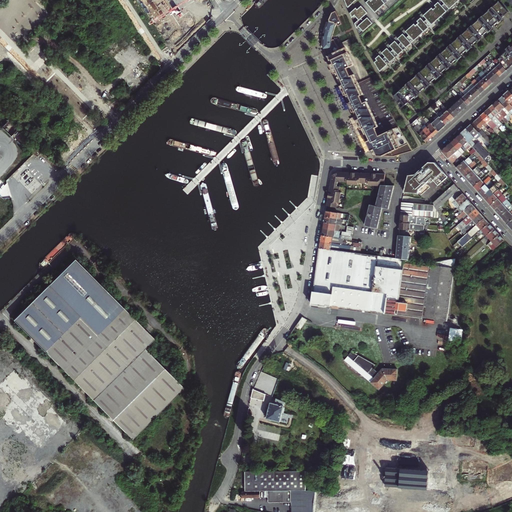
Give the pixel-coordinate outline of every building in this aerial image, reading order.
[(139,0),(169,45),(175,54),(187,43),(196,34),(203,28),(211,19),(194,14),(181,26),(163,0),(139,0)] [(368,0),(366,2),(365,3),(375,13),(388,0),(371,0),(371,1),(369,0),(368,0)] [(440,0),(444,3),(442,6),(447,12),(460,0),(440,0)] [(432,8),(423,16),(427,19),(432,25),(447,12),(442,6),(438,2),(434,5),(436,7),(433,9),(432,8)] [(498,2),(493,7),(502,18),(508,13),(498,2)] [(350,13),(352,17),(354,16),(358,20),(355,23),(355,24),(361,19),(367,13),(361,6),(357,10),(355,8),(350,13)] [(493,7),(489,10),(499,21),(500,22),(503,19),(502,18),(493,7)] [(324,43),(324,49),(325,49),(327,56),(326,56),(363,133),(373,156),(394,157),(413,151),(370,77),(362,64),(351,65),(348,53),(346,53),(344,40),(345,40),(345,42),(349,41),(347,35),(336,10),(334,11),(333,11),(330,21),(325,36),(324,43)] [(489,10),(482,16),(492,28),(499,21),(489,10)] [(482,16),(478,20),(488,31),(489,32),(493,29),(492,28),(482,16)] [(361,19),(355,24),(360,35),(372,24),(367,18),(363,21),(361,19)] [(418,23),(416,26),(423,34),(429,28),(424,22),(421,18),(417,21),(418,23)] [(478,20),(472,25),(482,37),(488,31),(478,20)] [(414,24),(405,32),(409,35),(414,41),(423,34),(416,26),(414,24)] [(472,25),(468,29),(478,40),(479,41),(483,38),(482,37),(472,25)] [(468,29),(462,34),(472,46),(478,40),(468,29)] [(403,34),(398,39),(401,43),(406,48),(412,44),(406,38),(403,34)] [(462,34),(458,38),(468,49),(469,50),(473,47),(472,46),(462,34)] [(458,38),(450,45),(460,57),(468,49),(458,38)] [(154,64),(136,39),(130,43),(147,68),(154,64)] [(395,41),(390,46),(393,50),(398,55),(404,51),(399,45),(395,41)] [(450,45),(446,49),(456,60),(457,61),(460,57),(450,45)] [(387,48),(382,53),(385,57),(391,62),(396,58),(391,52),(387,48)] [(446,49),(440,54),(450,66),(456,60),(446,49)] [(511,56),(507,51),(501,56),(511,67),(511,65),(511,56)] [(440,54),(436,58),(446,69),(447,70),(451,66),(450,66),(440,54)] [(377,60),(375,62),(380,72),(388,65),(383,59),(379,55),(376,59),(377,60)] [(501,56),(496,60),(506,71),(511,67),(501,56)] [(436,58),(430,63),(440,74),(446,69),(436,58)] [(496,67),(503,74),(505,73),(506,71),(496,60),(495,59),(493,61),(497,66),(496,67)] [(489,66),(499,77),(501,76),(503,74),(496,67),(495,68),(489,61),(487,63),(489,66)] [(311,62),(295,69),(307,98),(323,92),(311,62)] [(430,63),(426,67),(436,78),(437,79),(441,75),(440,74),(430,63)] [(490,73),(496,80),(498,79),(499,77),(489,66),(487,68),(491,72),(490,73)] [(426,67),(420,72),(430,84),(436,78),(426,67)] [(483,73),(492,83),(494,82),(496,80),(490,73),(487,70),(483,73)] [(480,76),(489,86),(491,85),(492,83),(483,73),(482,71),(479,74),(480,76)] [(420,72),(416,75),(426,87),(430,84),(420,72)] [(416,75),(409,82),(419,93),(426,87),(416,75)] [(475,81),(484,91),(487,88),(489,86),(480,76),(475,81)] [(473,84),(481,93),(483,92),(484,91),(475,81),(474,80),(471,82),(473,84)] [(409,82),(405,85),(415,97),(416,98),(420,94),(419,93),(409,82)] [(469,87),(478,96),(480,95),(481,93),(473,84),(469,87)] [(405,85),(394,95),(401,108),(415,97),(405,85)] [(466,90),(474,99),(476,98),(478,96),(469,87),(466,90)] [(462,93),(471,103),(472,101),(474,99),(466,90),(462,93)] [(506,93),(503,96),(511,106),(511,94),(510,92),(509,91),(506,93)] [(460,97),(467,106),(469,104),(471,103),(462,93),(459,96),(460,97)] [(500,98),(498,100),(509,113),(511,115),(511,114),(511,106),(503,96),(500,98)] [(448,111),(454,118),(461,112),(467,106),(460,97),(459,98),(460,99),(448,111)] [(441,112),(450,122),(452,120),(454,118),(448,111),(445,108),(443,111),(439,106),(442,104),(438,100),(434,104),(441,112)] [(493,105),(508,121),(511,119),(507,115),(509,113),(498,100),(496,103),(493,105)] [(491,107),(488,109),(499,121),(503,118),(507,122),(508,121),(493,105),(491,107)] [(438,115),(446,125),(448,123),(450,122),(441,112),(438,114),(437,112),(432,106),(430,107),(433,110),(438,115)] [(487,111),(485,112),(497,126),(499,128),(503,125),(499,121),(488,109),(487,111)] [(483,114),(480,116),(495,132),(496,134),(499,131),(495,127),(497,126),(485,112),(483,114)] [(431,124),(438,132),(443,128),(446,125),(438,115),(434,118),(435,120),(431,124)] [(476,120),(471,125),(486,141),(489,144),(492,142),(481,129),(484,126),(488,130),(489,130),(493,134),(495,132),(480,116),(476,120)] [(425,125),(434,135),(436,134),(438,132),(431,124),(426,118),(422,121),(425,125)] [(13,134),(10,129),(12,128),(10,124),(8,122),(3,125),(9,136),(13,134)] [(418,125),(430,139),(432,137),(434,135),(425,125),(423,126),(420,123),(418,125)] [(414,129),(426,143),(428,141),(430,139),(418,125),(414,129)] [(469,127),(466,129),(475,138),(477,140),(480,137),(484,143),(486,141),(471,125),(469,127)] [(463,132),(461,134),(471,146),(474,148),(476,151),(480,156),(484,159),(489,154),(479,143),(476,145),(472,140),(475,138),(466,129),(463,132)] [(458,136),(456,138),(463,146),(467,150),(471,146),(461,134),(458,136)] [(454,140),(451,142),(462,154),(465,152),(461,148),(463,146),(456,138),(454,140)] [(449,144),(447,147),(457,159),(462,154),(451,142),(449,144)] [(442,153),(457,169),(462,164),(457,159),(447,147),(442,150),(442,152),(442,153)] [(459,171),(461,173),(473,162),(470,160),(470,161),(468,158),(462,164),(457,169),(459,171)] [(463,176),(465,178),(473,171),(471,169),(475,165),(473,162),(461,173),(463,176)] [(415,175),(407,176),(404,193),(420,194),(420,188),(428,181),(435,189),(447,177),(435,163),(428,163),(417,173),(415,175)] [(467,181),(469,182),(481,172),(477,167),(473,171),(465,178),(467,181)] [(498,175),(501,179),(507,174),(504,170),(498,175)] [(332,175),(330,185),(337,186),(338,181),(342,182),(343,172),(338,172),(338,173),(337,173),(336,174),(333,175),(332,175)] [(347,172),(343,172),(342,182),(347,182),(347,184),(351,184),(352,173),(347,172)] [(471,185),(473,187),(481,180),(479,178),(483,174),(481,172),(469,182),(471,185)] [(357,173),(352,173),(351,184),(358,185),(358,183),(363,183),(364,174),(357,173)] [(370,174),(364,174),(363,183),(369,183),(369,185),(374,186),(374,174),(370,174)] [(380,174),(374,174),(374,186),(380,186),(384,185),(385,175),(380,174)] [(476,190),(477,192),(489,181),(491,179),(489,177),(488,178),(483,182),(481,180),(473,187),(476,190)] [(480,195),(482,197),(493,186),(489,181),(477,192),(480,195)] [(434,205),(436,210),(440,207),(449,198),(459,190),(457,187),(454,184),(433,203),(434,205)] [(329,190),(329,195),(340,197),(341,192),(339,192),(340,186),(337,186),(330,185),(329,190)] [(393,186),(384,185),(380,186),(377,196),(375,207),(382,208),(388,209),(393,186)] [(484,199),(486,201),(498,190),(494,185),(493,186),(482,197),(484,199)] [(488,204),(490,206),(502,195),(503,194),(498,189),(498,190),(486,201),(488,204)] [(459,190),(449,198),(452,202),(457,208),(467,199),(461,192),(459,190)] [(327,203),(327,205),(336,207),(337,202),(339,202),(340,197),(329,195),(327,203)] [(493,209),(494,210),(506,200),(502,195),(490,206),(493,209)] [(467,199),(457,208),(460,211),(457,213),(459,215),(471,204),(470,202),(467,199)] [(497,213),(498,215),(510,204),(506,200),(494,210),(497,213)] [(401,205),(401,208),(421,209),(420,216),(426,217),(440,218),(436,210),(434,205),(402,203),(401,205)] [(471,204),(459,215),(458,216),(460,219),(463,217),(466,213),(468,216),(476,209),(474,207),(471,204)] [(501,218),(503,220),(511,211),(511,206),(510,204),(498,215),(501,218)] [(376,228),(382,208),(375,207),(369,205),(367,215),(364,226),(376,228)] [(443,222),(446,218),(442,214),(445,212),(440,207),(436,210),(440,218),(443,222)] [(401,211),(400,215),(409,215),(420,216),(421,209),(401,208),(401,211)] [(476,209),(468,216),(464,219),(457,225),(461,230),(480,213),(478,211),(476,209)] [(325,213),(325,217),(337,219),(338,213),(326,211),(325,213)] [(505,223),(506,224),(511,219),(511,211),(503,220),(505,223)] [(480,213),(461,230),(465,235),(477,225),(484,218),(482,216),(480,213)] [(400,218),(400,223),(425,224),(430,225),(430,222),(426,222),(426,220),(425,220),(426,217),(420,216),(409,215),(400,215),(400,218)] [(484,218),(477,225),(465,235),(458,241),(463,247),(477,234),(489,224),(487,221),(484,218)] [(323,226),(323,229),(335,231),(336,224),(324,222),(323,226)] [(399,226),(399,229),(424,231),(425,224),(400,223),(399,226)] [(489,224),(477,234),(482,240),(484,238),(494,229),(492,227),(489,224)] [(399,235),(411,236),(424,237),(424,231),(399,229),(399,233),(399,235)] [(494,229),(484,238),(486,240),(488,238),(492,241),(499,235),(497,232),(494,229)] [(321,238),(321,241),(361,247),(361,244),(355,243),(355,244),(346,243),(346,242),(336,241),(337,237),(334,237),(322,235),(321,238)] [(398,247),(396,260),(408,262),(411,236),(399,235),(398,247)] [(499,235),(492,241),(489,243),(491,245),(493,243),(497,247),(504,240),(502,238),(499,235)] [(320,245),(319,248),(360,254),(361,247),(321,241),(320,245)] [(454,269),(456,258),(435,262),(435,265),(396,260),(393,260),(393,258),(360,254),(319,248),(312,304),(423,318),(447,321),(454,269)] [(382,256),(392,256),(392,249),(383,248),(382,256)] [(98,333),(123,307),(74,258),(49,284),(80,315),(98,333)] [(80,315),(49,284),(13,319),(44,351),(80,315)] [(140,324),(123,307),(98,333),(99,334),(97,336),(112,351),(140,324)] [(99,334),(98,333),(80,315),(44,351),(64,370),(97,336),(99,334)] [(302,317),(295,327),(300,330),(305,323),(307,320),(302,317)] [(155,339),(140,324),(112,351),(117,356),(127,367),(129,364),(145,349),(155,339)] [(93,400),(96,397),(81,382),(103,360),(112,351),(97,336),(64,370),(93,400)] [(96,397),(106,408),(110,412),(129,394),(160,364),(152,356),(145,349),(129,364),(127,367),(96,397)] [(103,360),(81,382),(96,397),(127,367),(117,356),(112,351),(103,360)] [(376,365),(351,352),(344,360),(379,390),(387,380),(397,381),(397,368),(390,368),(382,368),(379,371),(377,372),(373,368),(376,365)] [(160,364),(129,394),(110,412),(134,437),(144,428),(167,404),(176,395),(184,388),(160,364)] [(261,370),(259,374),(270,378),(269,380),(271,381),(274,373),(263,368),(261,370)] [(255,384),(253,389),(266,394),(268,388),(270,389),(271,386),(269,385),(270,384),(267,383),(269,380),(270,378),(259,374),(255,384)] [(253,389),(251,398),(264,400),(266,394),(253,389)] [(106,408),(96,397),(93,400),(132,439),(134,437),(110,412),(106,408)] [(285,402),(276,398),(275,404),(270,403),(269,408),(268,412),(266,418),(280,422),(285,402)] [(358,466),(351,465),(355,430),(347,429),(340,492),(355,493),(357,480),(350,479),(350,474),(357,475),(358,466)] [(387,467),(385,486),(428,489),(429,470),(387,467)] [(264,498),(268,498),(269,503),(290,503),(289,511),(312,511),(314,491),(305,490),(305,488),(305,471),(245,472),(245,481),(245,492),(260,492),(264,492),(264,498)] [(230,502),(230,506),(236,507),(238,498),(260,498),(260,492),(245,492),(232,492),(230,502)]
